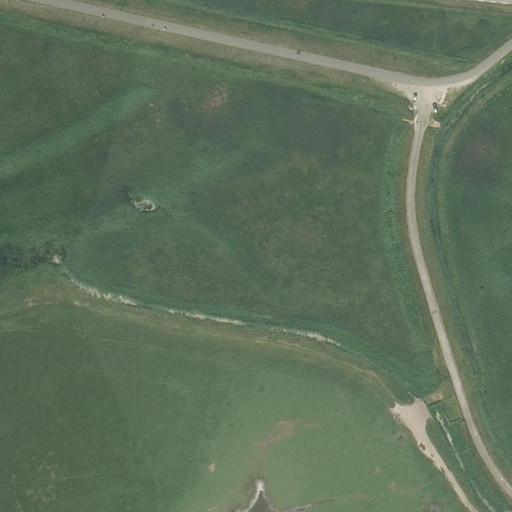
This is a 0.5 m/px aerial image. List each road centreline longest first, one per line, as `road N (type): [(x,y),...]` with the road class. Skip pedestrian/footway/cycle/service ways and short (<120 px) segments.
road 1 (track): [(511,493),(465,413),(421,268),(410,206),(422,111),(413,81)]
road 2 (unclassified): [(413,81),(45,0)]
